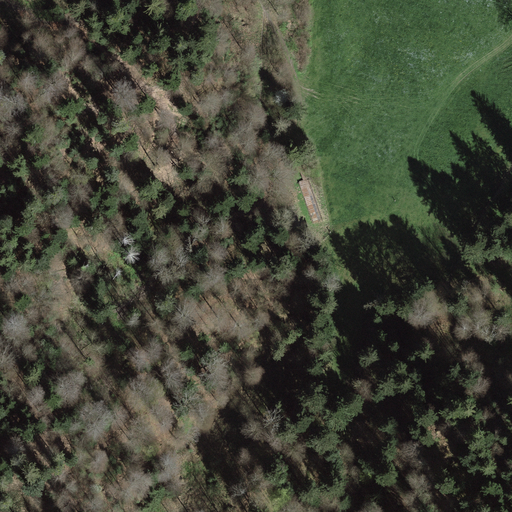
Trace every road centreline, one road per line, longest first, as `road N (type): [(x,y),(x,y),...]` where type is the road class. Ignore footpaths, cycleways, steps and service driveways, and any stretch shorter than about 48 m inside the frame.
road 1 (track): [(264,0),(266,125),(319,252),(323,351)]
road 2 (track): [(2,0),(77,31),(166,107),(171,151),(159,197)]
